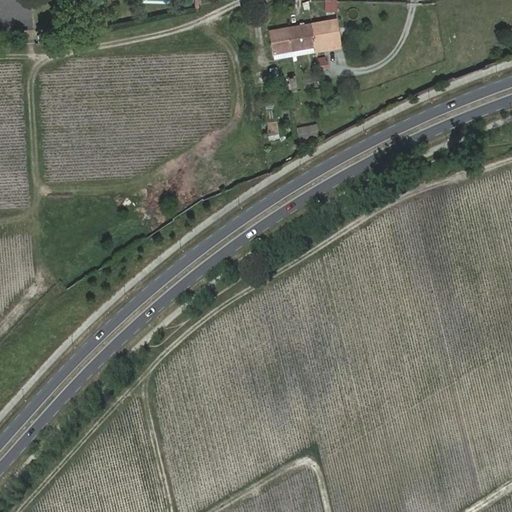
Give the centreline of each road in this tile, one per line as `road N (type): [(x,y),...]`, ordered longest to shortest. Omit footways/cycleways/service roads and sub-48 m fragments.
road 1 (secondary): [(0,467),(96,365),(260,227),(340,177),(511,99)]
road 2 (secondary): [(511,81),(421,115),(249,212),(131,305),(0,439)]
road 3 (track): [(57,53),(31,80),(40,187),(138,186),(235,122),(234,55),(201,22)]
road 4 (track): [(140,380),(223,305),(397,198),(511,158)]
road 5 (track): [(57,53),(199,24),(249,0)]
road 6 (track): [(207,511),(312,453),(327,511)]
